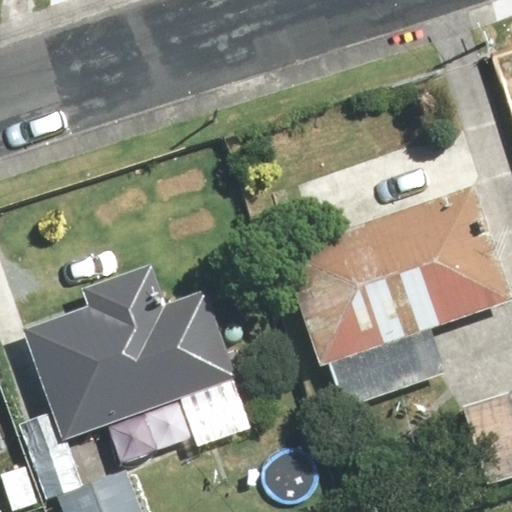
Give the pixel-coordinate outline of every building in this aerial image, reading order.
[(298,254),(336,369),(511,311),(511,266),(487,192),(298,254)] [(101,313),(34,338),(75,446),(255,379),(223,291),(181,307),(165,265),(93,292),(101,313)] [(0,402),(0,460),(19,453),(0,402)] [(511,402),(469,416),(490,481),(511,473),(511,402)] [(149,511),(135,474),(59,502),(62,511),(149,511)]
